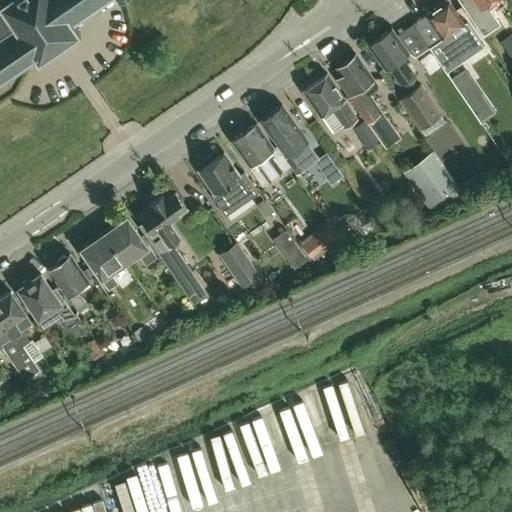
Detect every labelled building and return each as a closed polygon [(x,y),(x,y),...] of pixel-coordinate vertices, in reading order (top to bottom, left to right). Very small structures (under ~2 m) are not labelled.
[(0,0),(0,75),(34,53),(37,57),(80,28),(73,18),(98,0),(0,0)] [(443,65),(446,63),(451,72),(473,57),(467,49),(468,48),(456,30),(466,23),(450,0),(446,0),(426,14),(442,37),(430,46),(443,65)] [(459,0),(484,36),(501,24),(491,9),(498,4),(499,0),(459,0)] [(389,66),(403,85),(416,76),(402,57),(410,51),(393,27),(369,44),(386,68),(389,66)] [(511,59),(511,32),(499,42),(511,60),(511,59)] [(399,139),(381,112),(368,94),(377,88),(377,82),(357,53),(338,66),(343,74),(336,78),(348,96),(350,95),(387,148),(399,139)] [(331,108),(344,127),(357,118),(344,99),(346,98),(328,72),(303,90),(321,115),(331,108)] [(432,106),(418,86),(400,98),(419,126),(435,115),(430,108),(432,106)] [(261,118),(285,153),(292,148),(286,140),(290,137),(298,148),(308,141),(282,104),(261,118)] [(379,141),(364,119),(353,127),(367,148),(379,141)] [(270,150),(275,146),(257,122),(232,139),(258,175),(266,169),(272,177),(283,169),(270,150)] [(297,174),(307,167),(296,151),(286,159),(297,174)] [(251,203),(255,208),(263,202),(259,197),(260,196),(243,172),(240,174),(225,152),(199,170),(215,193),(216,192),(222,201),(240,188),(250,203),(251,203)] [(331,183),(342,175),(325,152),(314,160),(331,183)] [(456,187),(430,152),(403,171),(428,207),(456,187)] [(500,178),(495,167),(461,183),(466,193),(500,178)] [(141,227),(160,254),(173,244),(181,239),(169,222),(181,215),(179,212),(186,207),(176,193),(169,198),(168,195),(167,196),(164,191),(161,193),(157,192),(152,196),(152,199),(148,202),(152,207),(140,215),(146,224),(141,227)] [(155,256),(128,216),(105,232),(125,261),(139,251),(147,262),(155,256)] [(342,240),(329,220),(299,241),(313,261),(342,240)] [(125,261),(105,232),(82,247),(110,287),(118,282),(110,271),(125,261)] [(260,276),(237,241),(218,253),(242,288),(260,276)] [(201,286),(173,244),(160,254),(195,304),(200,300),(194,291),(201,286)] [(298,247),(285,256),(294,268),(307,258),(298,247)] [(68,293),(80,310),(88,304),(81,293),(74,294),(71,290),(88,278),(83,271),(71,253),(69,254),(65,253),(59,257),(59,261),(49,268),(67,293),(68,293)] [(89,267),(83,271),(88,278),(94,275),(89,267)] [(44,325),(56,317),(60,314),(68,327),(80,318),(75,312),(74,313),(57,286),(53,289),(41,272),(30,280),(27,279),(22,282),(22,285),(19,287),(39,316),(39,317),(44,325)] [(33,322),(11,290),(0,297),(0,317),(20,348),(24,345),(35,361),(43,355),(33,339),(30,341),(23,329),(33,322)] [(20,348),(0,317),(0,347),(3,346),(26,379),(40,370),(35,361),(24,345),(20,348)] [(141,327),(134,332),(138,338),(146,334),(141,327)] [(295,471),(185,496),(188,511),(236,511),(301,497),(295,471)] [(279,511),(292,511),(308,507),(304,494),(277,502),(279,511)]
